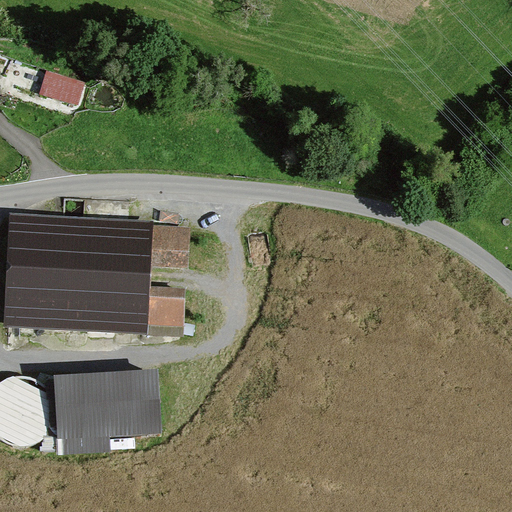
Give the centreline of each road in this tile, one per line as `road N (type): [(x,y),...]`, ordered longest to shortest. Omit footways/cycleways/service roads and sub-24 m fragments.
road 1 (residential): [(511,281),(457,241),(404,217),(342,203),(142,184),(0,199)]
road 2 (track): [(222,190),(245,307),(240,330),(220,344),(22,361),(0,371)]
